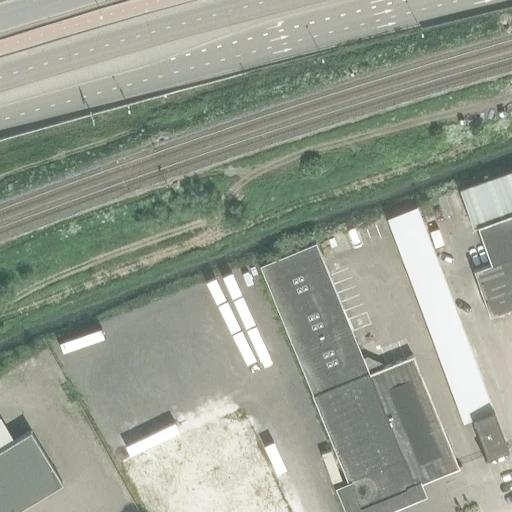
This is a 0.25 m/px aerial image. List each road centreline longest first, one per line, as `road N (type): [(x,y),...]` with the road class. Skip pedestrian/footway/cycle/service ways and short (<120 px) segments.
road 1 (primary): [(0,122),(466,0)]
road 2 (primary): [(276,0),(0,78)]
